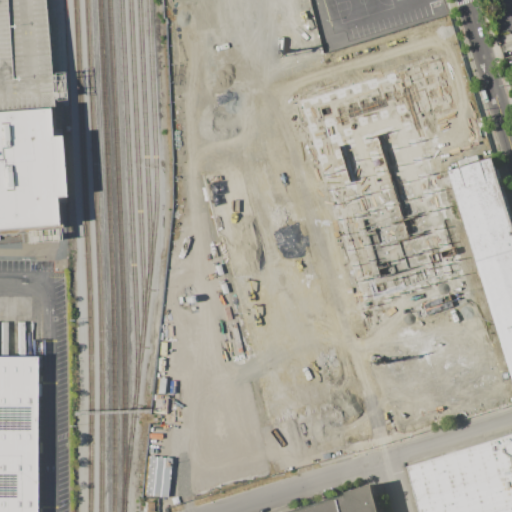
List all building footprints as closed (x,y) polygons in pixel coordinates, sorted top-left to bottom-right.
[(0,0),(0,110),(44,107),(36,0),(0,0)] [(301,0),(318,53),(218,84),(201,30),(221,24),(213,0),(204,0),(196,3),(195,0),(301,0)] [(440,58),(298,101),(361,310),(465,278),(417,119),(455,108),(440,58)] [(250,102),(212,113),(216,125),(191,133),(196,151),(186,154),(224,276),(230,274),(251,342),(318,321),(250,102)] [(0,233),(21,232),(21,230),(55,227),(53,202),(59,202),(53,129),(46,130),(44,107),(36,108),(0,110),(0,233)] [(450,171),(494,157),(511,212),(511,249),(479,259),(450,171)] [(511,249),(479,259),(511,368),(511,249)] [(477,316),(503,399),(398,431),(373,347),(477,316)] [(0,511),(31,511),(31,357),(0,356),(0,511)] [(511,511),(511,437),(411,470),(421,511),(511,511)] [(284,511),(373,485),(379,511),(284,511)] [(153,502),(153,511),(145,511),(145,502),(153,502)]
